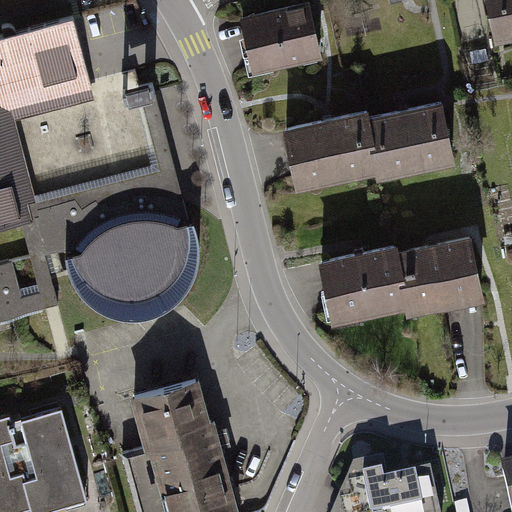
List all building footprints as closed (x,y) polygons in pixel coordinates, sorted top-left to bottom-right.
[(311,0),(243,15),(253,71),(323,55),(311,0)] [(511,0),(488,0),(497,43),(511,39),(511,0)] [(77,46),(70,22),(0,41),(0,231),(22,225),(34,222),(29,206),(20,172),(4,116),(27,110),(90,92),(77,46)] [(154,88),(149,89),(152,105),(138,108),(151,166),(35,196),(15,121),(92,101),(91,96),(90,92),(27,110),(4,116),(20,172),(29,206),(34,222),(22,225),(27,257),(43,310),(51,308),(59,306),(45,253),(34,214),(39,213),(37,207),(73,198),(83,208),(106,193),(112,206),(122,203),(132,201),(132,193),(151,192),(164,194),(174,196),(184,199),(175,166),(154,88)] [(149,89),(127,95),(130,110),(138,108),(152,105),(149,89)] [(457,166),(443,105),(370,119),(378,181),(457,166)] [(295,193),(378,181),(370,119),(368,112),(283,129),(295,193)] [(71,251),(65,252),(70,270),(76,282),(86,295),(96,302),(110,310),(126,312),(139,312),(154,309),(169,302),(180,293),(190,281),(196,269),(199,256),(199,245),(198,233),(194,217),(188,218),(184,199),(174,196),(164,194),(151,192),(132,193),(132,201),(122,203),(112,206),(106,193),(83,208),(73,198),(37,207),(39,213),(34,214),(45,253),(70,246),(71,251)] [(488,301),(472,238),(403,252),(409,281),(399,283),(410,316),(488,301)] [(334,323),(407,310),(399,283),(409,281),(403,252),(401,244),(323,260),(334,323)] [(27,257),(0,263),(0,321),(43,310),(27,257)] [(239,511),(200,373),(122,395),(138,450),(123,454),(139,511),(239,511)] [(0,511),(29,511),(85,497),(58,401),(0,416),(0,511)] [(354,469),(336,511),(440,511),(432,474),(390,481),(384,462),(354,469)]
